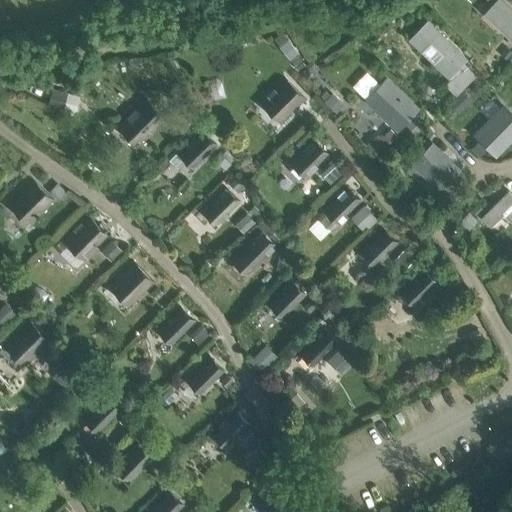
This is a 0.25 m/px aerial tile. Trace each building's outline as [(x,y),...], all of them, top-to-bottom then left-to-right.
[(511,11),(499,0),(497,0),(490,9),(506,24),(504,27),(508,32),(511,29),(511,11)] [(465,58),(438,32),(429,41),(456,67),(465,58)] [(284,76),(259,102),(281,124),(306,98),(284,76)] [(378,91),(407,119),(417,108),(388,80),(378,91)] [(58,110),(65,89),(52,85),(45,106),(58,110)] [(73,113),(78,94),(67,91),(61,109),(73,113)] [(145,97),(119,123),(142,145),(167,119),(145,97)] [(511,115),(507,111),(481,138),(491,147),(511,125),(511,115)] [(202,130),(178,154),(194,170),(218,146),(202,130)] [(314,138),(289,162),(305,178),(330,154),(314,138)] [(458,169),(432,143),(415,162),(426,174),(421,179),(435,193),(458,169)] [(55,200),(33,178),(7,204),(29,226),(55,200)] [(347,184),(317,214),(333,230),(363,201),(347,184)] [(225,186),(201,211),(217,227),(241,202),(225,186)] [(511,193),(508,189),(482,216),(491,225),(504,211),(511,218),(511,193)] [(362,228),(375,215),(362,201),(349,215),(362,228)] [(110,236),(88,214),(62,240),(84,262),(110,236)] [(383,227),(359,251),(375,267),(399,243),(383,227)] [(261,230),(230,261),(247,276),(277,246),(261,230)] [(110,238),(100,249),(111,258),(121,247),(110,238)] [(133,260),(108,286),(130,308),(155,282),(133,260)] [(423,266),(398,291),(415,307),(439,282),(423,266)] [(291,279),(267,303),(283,319),(307,295),(291,279)] [(0,306),(0,316),(4,321),(14,310),(4,301),(0,306)] [(180,305),(156,329),(172,346),(196,321),(180,305)] [(29,319),(3,345),(25,367),(51,341),(29,319)] [(322,327),(298,351),(314,367),(338,343),(322,327)] [(210,354),(185,379),(201,395),(226,371),(210,354)] [(106,393),(82,418),(98,434),(122,409),(106,393)] [(234,409),(210,433),(226,449),(251,425),(234,409)] [(137,441),(113,466),(129,482),(153,458),(137,441)] [(168,491),(146,511),(179,511),(184,507),(168,491)]
